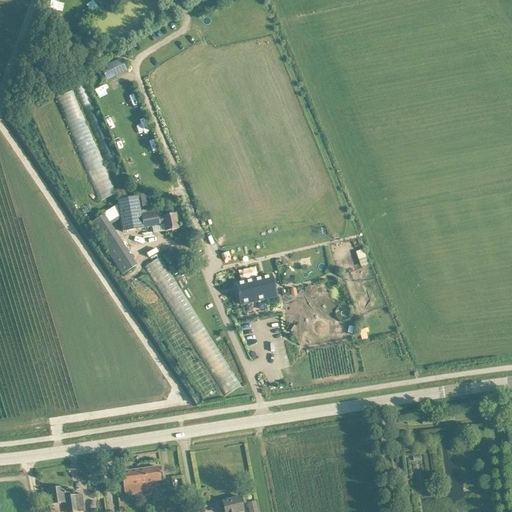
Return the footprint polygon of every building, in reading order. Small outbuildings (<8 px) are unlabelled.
[(101,69),(107,81),(127,71),(121,59),(101,69)] [(84,84),(74,88),(116,191),(126,187),(84,84)] [(73,91),(55,98),(100,202),(117,195),(73,91)] [(141,215),(141,214),(138,196),(116,201),(117,207),(105,214),(109,221),(119,215),(122,232),(143,228),(141,215)] [(157,212),(141,214),(141,215),(143,228),(159,225),(158,217),(157,212)] [(176,214),(158,217),(159,225),(164,224),(165,231),(178,229),(176,214)] [(160,258),(143,268),(226,397),(242,387),(160,258)] [(145,275),(129,285),(203,402),(219,392),(145,275)] [(264,277),(235,284),(237,293),(240,305),(276,296),(271,275),(264,277)] [(121,472),(124,488),(124,494),(156,489),(156,487),(156,481),(160,480),(158,467),(121,472)] [(64,502),(65,507),(66,511),(84,511),(82,494),(65,497),(64,493),(65,493),(65,491),(64,491),(63,487),(46,489),(48,499),(49,505),(64,502)] [(243,511),(242,506),(240,497),(222,501),(224,511),(243,511)]
